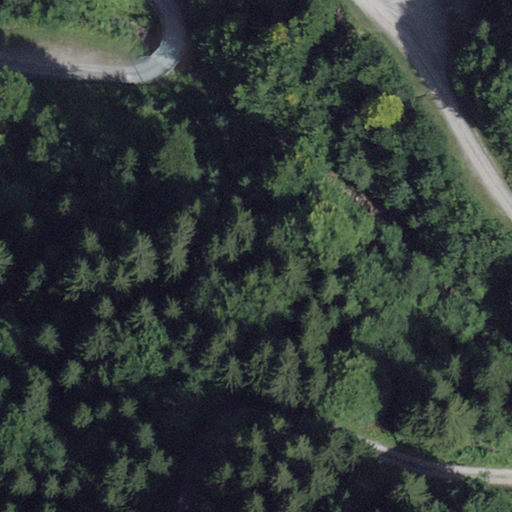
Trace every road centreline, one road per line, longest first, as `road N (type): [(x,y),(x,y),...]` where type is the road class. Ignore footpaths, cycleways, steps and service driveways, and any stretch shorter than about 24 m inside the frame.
road 1 (unclassified): [(511,480),(432,471),(320,427),(221,418),(202,436),(184,511)]
road 2 (unclassified): [(357,0),(511,205)]
road 3 (unclassified): [(0,59),(134,72),(152,65),(172,39),(173,13),(162,0)]
